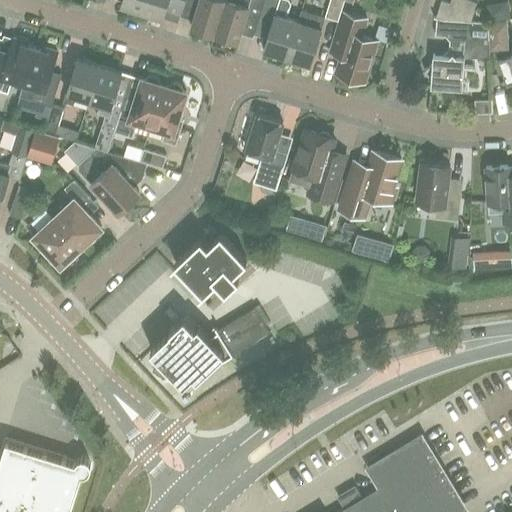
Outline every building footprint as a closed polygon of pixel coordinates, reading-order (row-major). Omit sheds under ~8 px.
[(142,10),(144,0),(121,0),(120,4),(142,10)] [(144,0),(142,10),(163,17),(168,0),(144,0)] [(193,0),(198,2),(191,26),(214,33),(224,0),(193,0)] [(224,0),(214,33),(238,40),(246,14),(259,18),(264,0),(224,0)] [(264,0),(259,18),(272,22),(263,48),(287,55),(298,19),(286,16),(291,1),(290,0),(264,0)] [(338,19),(343,0),(329,0),(325,15),(338,19)] [(448,0),(440,0),(436,15),(443,17),(471,19),(477,1),(474,0),(461,0),(460,4),(448,0)] [(298,19),(287,55),(310,63),(323,21),(323,19),(318,18),(319,13),(301,8),(298,19)] [(367,17),(342,9),(332,41),(329,52),(340,55),(336,71),(365,79),(377,39),(361,34),(367,17)] [(443,17),(436,15),(434,14),(433,16),(436,17),(435,33),(445,34),(453,43),(441,54),(433,53),(433,61),(424,69),(431,77),(431,85),(462,87),(464,55),(463,55),(463,44),(470,37),(488,39),(489,57),(490,57),(488,20),(471,19),(443,17)] [(12,78),(23,81),(35,46),(27,44),(28,41),(14,37),(10,49),(0,45),(0,89),(8,92),(12,78)] [(31,99),(51,105),(52,103),(60,77),(50,74),(57,50),(43,46),(42,48),(35,46),(23,81),(19,95),(31,99)] [(511,54),(499,60),(507,84),(511,82),(511,54)] [(76,95),(88,99),(100,63),(77,56),(63,100),(73,103),(76,95)] [(122,70),(100,63),(88,99),(100,103),(98,110),(118,117),(121,107),(125,94),(116,91),(122,70)] [(137,121),(151,125),(164,83),(160,82),(159,78),(156,75),(152,74),(148,75),(145,77),(141,76),(131,110),(121,107),(118,117),(114,130),(132,136),(137,121)] [(164,129),(161,139),(176,143),(183,119),(178,117),(186,90),(182,89),(181,85),(179,82),(175,81),(171,82),(167,84),(164,83),(151,125),(164,129)] [(55,133),(63,107),(52,103),(51,105),(44,130),(55,133)] [(301,129),(304,111),(292,110),(290,127),(301,129)] [(259,166),(263,167),(258,183),(276,188),(289,147),(276,143),(283,120),(257,112),(246,149),(263,154),(259,166)] [(19,122),(11,149),(27,154),(35,127),(19,122)] [(308,193),(331,200),(346,152),(331,148),(334,136),(330,135),(328,132),(322,130),(319,132),(306,127),(293,168),(314,174),(308,193)] [(27,154),(50,162),(58,135),(35,128),(27,154)] [(79,168),(91,181),(118,210),(139,191),(122,172),(126,168),(132,175),(142,177),(146,162),(96,147),(79,163),(79,168)] [(162,166),(166,154),(143,147),(139,159),(162,166)] [(393,184),(401,157),(374,148),(369,163),(355,159),(339,208),(363,216),(370,195),(391,201),(395,185),(393,184)] [(0,160),(0,203),(9,174),(7,173),(10,164),(0,160)] [(436,203),(434,216),(458,218),(461,192),(447,190),(450,164),(421,161),(416,201),(436,203)] [(504,221),(511,220),(511,163),(486,165),(488,202),(502,201),(504,221)] [(74,197),(54,215),(81,245),(85,241),(87,242),(89,242),(92,242),(94,241),(96,239),(97,237),(97,236),(97,233),(97,231),(97,230),(101,226),(82,204),(90,196),(74,178),(64,187),(74,197)] [(9,213),(21,217),(29,194),(17,190),(9,213)] [(76,249),(81,245),(54,215),(33,234),(60,264),(65,260),(67,261),(69,261),(72,260),(74,259),(75,257),(77,255),(77,253),(77,251),(76,249)] [(204,292),(216,280),(226,290),(239,277),(234,272),(247,259),(221,232),(208,244),(201,237),(175,262),(204,292)] [(465,270),(469,240),(457,239),(455,253),(451,252),(449,268),(465,270)] [(392,250),(380,246),(376,259),(388,263),(392,250)] [(474,270),(493,269),(492,251),(473,252),(474,270)] [(289,255),(282,272),(301,279),(307,262),(289,255)] [(150,349),(183,383),(193,374),(197,378),(215,361),(216,363),(214,364),(215,365),(234,354),(233,353),(270,331),(265,323),(270,321),(259,304),(255,306),(218,328),(217,326),(215,327),(218,331),(211,337),(199,325),(196,328),(185,317),(171,331),(170,330),(150,349)] [(325,511),(324,510),(320,511),(453,511),(462,507),(420,438),(368,469),(379,486),(362,496),(357,488),(339,499),(345,507),(336,511),(325,511)] [(75,461),(5,440),(0,456),(0,511),(68,511),(81,473),(85,473),(88,471),(91,467),(91,463),(89,459),(85,457),(81,457),(77,458),(75,461)]
